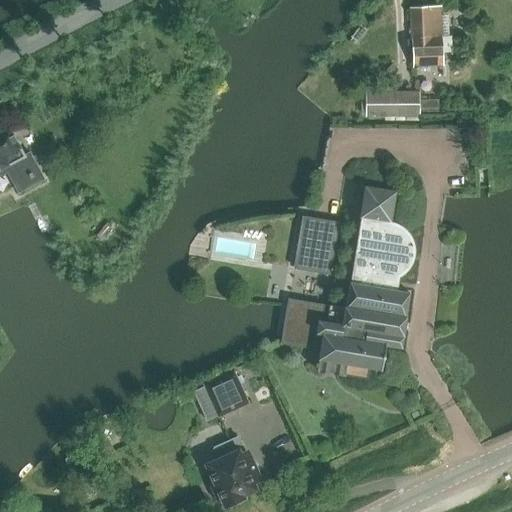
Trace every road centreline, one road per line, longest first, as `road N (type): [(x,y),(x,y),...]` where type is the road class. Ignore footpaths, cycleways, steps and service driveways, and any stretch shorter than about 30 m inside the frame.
road 1 (tertiary): [(383,511),(511,451)]
road 2 (tertiary): [(0,61),(110,0)]
